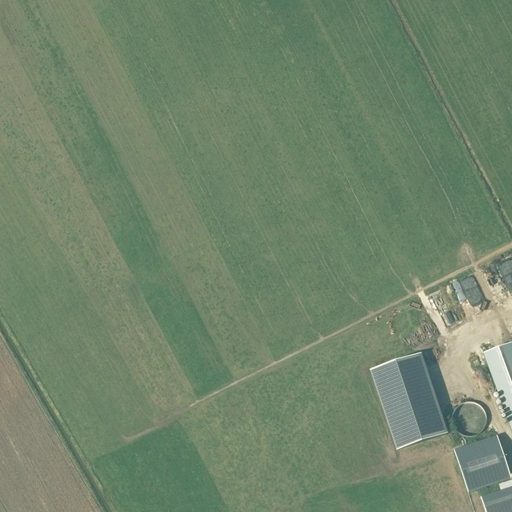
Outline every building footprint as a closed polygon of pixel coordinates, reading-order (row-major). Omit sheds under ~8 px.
[(454,301),(459,298),(452,283),(446,285),(454,301)] [(499,343),(510,341),(509,335),(498,337),(499,343)] [(511,342),(502,346),(484,353),(511,429),(511,342)] [(366,366),(387,448),(440,435),(420,352),(366,366)] [(471,403),(469,403),(467,403),(465,403),(463,404),(462,404),(460,405),(458,406),(457,408),(456,409),(455,410),(454,412),(453,414),(452,416),(452,417),(452,419),(452,421),(452,423),(452,425),(453,427),(454,428),(455,430),(456,431),(457,433),(458,434),(460,435),(462,436),(463,437),(465,437),(467,437),(469,437),(471,437),(473,437),(474,437),(476,436),(478,435),(479,434),(481,433),(482,431),(483,430),(484,428),(485,427),(486,425),(486,423),(486,421),(486,419),(486,417),(486,416),(485,414),(484,412),(483,410),(482,409),(481,408),(479,406),(478,405),(476,404),(474,404),(473,403),(471,403)] [(511,479),(497,436),(453,451),(468,493),(511,479)] [(511,511),(511,487),(480,498),(484,511),(511,511)]
